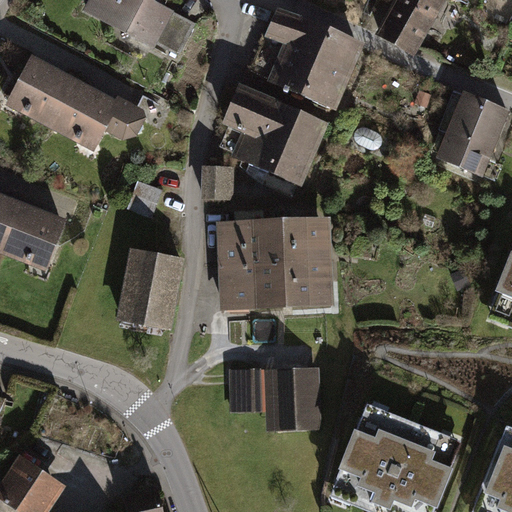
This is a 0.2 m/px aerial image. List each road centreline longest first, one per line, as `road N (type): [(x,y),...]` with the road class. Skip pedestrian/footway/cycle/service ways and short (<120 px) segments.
road 1 (residential): [(170,426),(193,177),(234,0)]
road 2 (residential): [(511,103),(275,0)]
road 3 (residential): [(0,349),(117,389),(170,426)]
